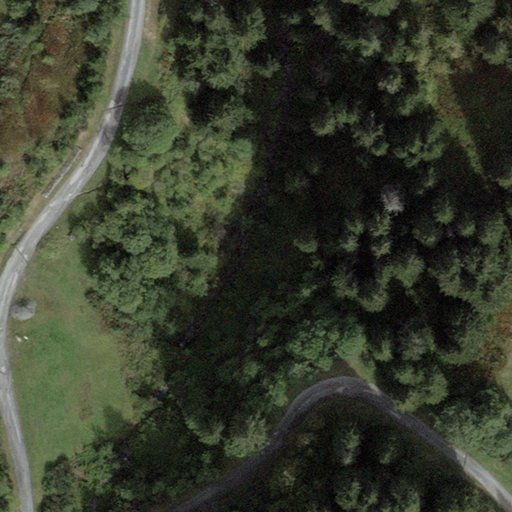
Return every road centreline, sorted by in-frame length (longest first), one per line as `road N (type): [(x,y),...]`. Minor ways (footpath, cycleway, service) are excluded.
road 1 (track): [(511,505),(395,402),(344,384),(305,402),(256,462),(181,511)]
road 2 (track): [(0,300),(39,226),(108,133),(134,32),(134,0)]
road 3 (track): [(27,511),(0,366)]
